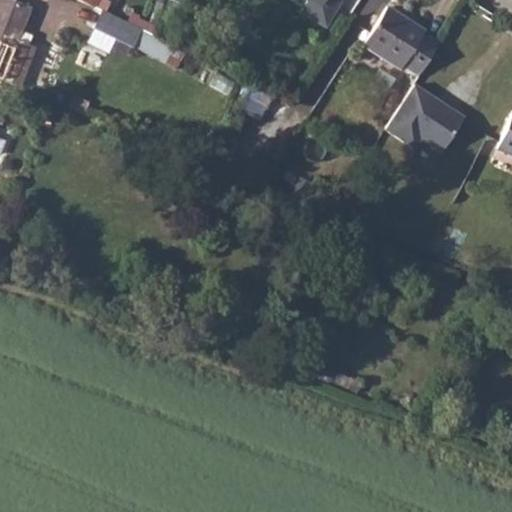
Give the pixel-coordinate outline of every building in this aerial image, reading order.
[(28,0),(0,0),(0,76),(24,86),(41,43),(34,41),(40,26),(29,22),(35,3),(28,0)] [(308,16),(325,25),(338,0),(310,0),(317,4),(308,16)] [(421,65),(443,31),(427,20),(427,15),(399,0),(385,0),(364,36),(407,59),(407,57),(421,65)] [(178,61),(183,50),(135,26),(119,21),(94,11),(87,27),(132,48),(136,41),(178,61)] [(463,112),(412,80),(384,125),(413,144),(419,135),(440,148),(463,112)] [(511,107),(511,108),(495,147),(511,153),(511,107)]
